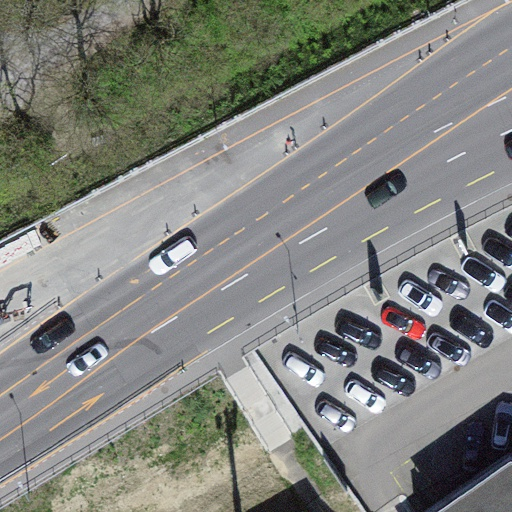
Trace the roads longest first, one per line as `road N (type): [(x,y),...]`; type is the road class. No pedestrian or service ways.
road 1 (secondary): [(196,302),(511,110)]
road 2 (secondary): [(0,425),(196,302)]
road 3 (secondary): [(196,302),(0,376)]
